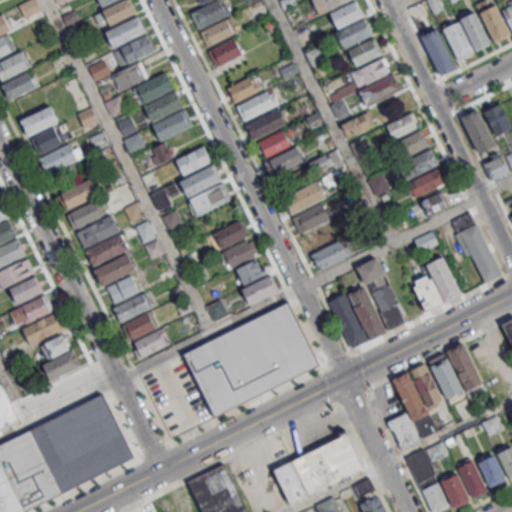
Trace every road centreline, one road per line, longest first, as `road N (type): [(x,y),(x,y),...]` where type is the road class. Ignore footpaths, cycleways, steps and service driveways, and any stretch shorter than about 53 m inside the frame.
road 1 (residential): [(341,380),(154,0)]
road 2 (residential): [(0,146),(161,470)]
road 3 (tertiary): [(75,511),(341,380)]
road 4 (residential): [(511,264),(381,0)]
road 5 (tertiary): [(341,380),(511,294)]
road 6 (residential): [(405,511),(341,380)]
